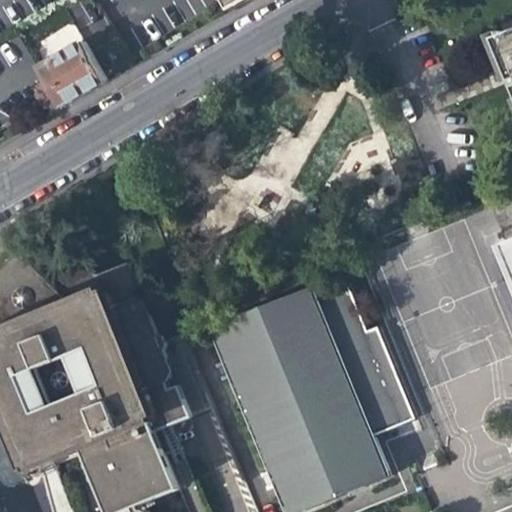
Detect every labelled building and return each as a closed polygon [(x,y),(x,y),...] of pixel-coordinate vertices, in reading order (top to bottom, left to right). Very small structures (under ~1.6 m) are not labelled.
[(228,0),(235,12),(257,0),(228,0)] [(38,71),(62,110),(88,97),(111,85),(86,45),(38,71)] [(511,239),(503,243),(508,255),(511,254),(511,239)] [(511,254),(508,255),(503,243),(492,248),(511,297),(511,254)] [(160,439),(192,425),(182,403),(182,401),(180,398),(176,396),(173,396),(158,402),(147,375),(157,370),(161,368),(166,362),(167,357),(167,353),(166,348),(154,318),(158,316),(154,307),(150,309),(147,301),(145,300),(140,300),(136,302),(134,295),(143,291),(133,266),(102,278),(84,261),(63,282),(66,286),(62,292),(27,258),(20,258),(0,277),(0,339),(16,356),(15,366),(3,378),(19,396),(23,394),(38,410),(53,427),(56,425),(71,442),(78,440),(108,511),(138,511),(182,495),(160,439)] [(312,511),(357,494),(393,479),(376,440),(406,427),(417,423),(379,331),(369,336),(349,286),(318,299),(315,291),(218,330),(291,511),(312,511)]
